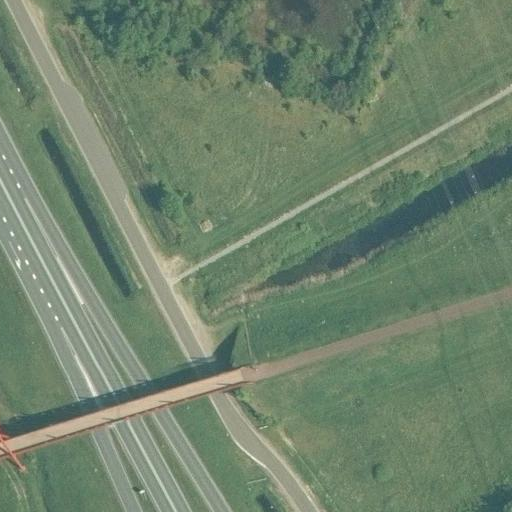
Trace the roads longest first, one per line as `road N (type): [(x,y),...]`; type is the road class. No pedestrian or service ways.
road 1 (unclassified): [(305,511),(192,351),(24,0)]
road 2 (trunk): [(220,511),(92,304),(12,205)]
road 3 (trunk): [(175,511),(12,205)]
road 4 (trunk): [(12,205),(133,511)]
